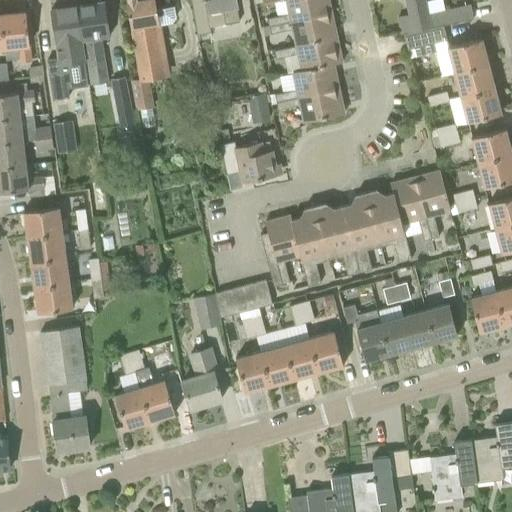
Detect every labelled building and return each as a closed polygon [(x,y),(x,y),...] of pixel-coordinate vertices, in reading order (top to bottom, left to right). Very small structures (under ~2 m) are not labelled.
[(132,30),(141,78),(131,80),(136,110),(140,109),(151,106),(154,106),(149,80),(166,77),(170,76),(161,24),(172,22),(176,17),(174,5),(157,9),(155,0),(133,0),(129,1),(128,0),(126,0),(132,31),(132,30)] [(240,21),(236,0),(191,0),(199,34),(211,31),(210,27),(240,21)] [(286,0),(289,13),(267,18),(269,26),(333,13),(329,0),(286,0)] [(425,0),(408,0),(414,31),(432,28),(429,14),(425,0)] [(88,59),(92,84),(107,81),(101,38),(110,36),(105,1),(76,6),(79,25),(83,24),(88,59)] [(471,4),(429,14),(432,28),(444,25),(474,18),(471,4)] [(79,25),(76,6),(51,9),(57,44),(64,88),(79,86),(76,61),(88,59),(83,24),(79,25)] [(32,61),(26,12),(2,15),(6,47),(18,45),(20,62),(32,61)] [(338,37),(333,13),(269,26),(271,34),(293,29),(296,46),(338,37)] [(404,34),(408,49),(415,48),(418,57),(437,52),(435,43),(447,40),(444,25),(432,28),(414,31),(404,34)] [(338,37),(296,46),(274,50),(276,58),(298,54),(302,70),(302,71),(334,64),(343,63),(338,37)] [(454,72),(489,63),(482,39),(448,47),(454,72)] [(0,80),(4,80),(8,79),(6,63),(2,63),(0,63),(0,80)] [(454,72),(461,96),(461,97),(495,88),(489,63),(454,72)] [(339,88),(334,64),(302,71),(302,70),(293,72),(297,89),(275,94),(277,102),(339,88)] [(31,76),(44,75),(43,65),(29,67),(31,76)] [(126,76),(110,79),(120,131),(137,128),(126,76)] [(339,88),(277,102),(278,110),(300,105),(304,122),(345,113),(339,88)] [(495,88),(461,97),(467,122),(502,113),(495,88)] [(34,115),(32,102),(35,101),(34,91),(0,94),(0,118),(21,117),(34,115)] [(428,96),(430,106),(450,101),(447,91),(428,96)] [(252,120),(268,119),(266,92),(251,93),(252,120)] [(70,101),(53,103),(50,104),(57,153),(77,150),(70,101)] [(0,118),(0,143),(23,141),(21,117),(0,118)] [(436,129),(438,138),(458,133),(455,123),(436,129)] [(35,139),(52,137),(50,125),(33,128),(35,139)] [(478,162),(511,153),(511,152),(506,128),(471,137),(478,162)] [(458,133),(438,138),(441,147),(460,142),(458,133)] [(52,137),(35,139),(37,151),(53,148),(52,137)] [(0,143),(0,167),(26,165),(23,141),(0,143)] [(235,141),(224,143),(221,144),(228,174),(240,171),(243,182),(278,175),(273,150),(264,152),(262,142),(236,147),(235,141)] [(485,187),(511,180),(511,153),(478,162),(485,187)] [(27,178),(26,165),(0,167),(0,192),(44,187),(43,176),(27,178)] [(451,211),(441,170),(416,176),(432,239),(440,237),(434,215),(451,211)] [(416,176),(394,182),(391,183),(393,193),(394,193),(402,223),(403,223),(419,219),(424,241),(432,239),(416,176)] [(453,194),(455,203),(475,198),(472,189),(453,194)] [(363,201),(357,202),(343,206),(360,272),(373,269),(368,250),(394,243),(399,262),(412,259),(403,223),(402,223),(394,193),(393,193),(374,198),(372,190),(361,193),(363,201)] [(495,228),(511,223),(511,197),(489,203),(495,228)] [(477,207),(475,198),(455,203),(458,213),(477,207)] [(306,216),(293,219),(292,219),(301,255),(309,286),(322,282),(317,263),(343,257),(348,276),(360,272),(343,206),(323,212),(321,204),(310,207),(312,214),(306,216)] [(23,211),(26,237),(62,231),(59,206),(23,211)] [(75,210),(78,229),(88,228),(85,208),(75,210)] [(292,219),(293,219),(291,215),(266,221),(269,232),(272,245),(275,258),(279,271),(282,283),(290,281),(285,260),(301,255),(292,219)] [(502,254),(511,250),(511,223),(495,228),(502,254)] [(88,228),(78,229),(80,249),(90,248),(88,228)] [(30,262),(66,257),(62,231),(26,237),(30,262)] [(269,232),(261,234),(264,247),(272,245),(269,232)] [(272,245),(264,247),(267,260),(275,258),(272,245)] [(472,268),(492,263),(489,254),(470,259),(472,268)] [(30,262),(34,287),(70,282),(66,257),(30,262)] [(87,259),(91,279),(101,277),(99,265),(98,257),(87,259)] [(275,258),(267,260),(271,273),(279,271),(275,258)] [(501,271),(511,268),(511,258),(499,262),(501,271)] [(504,325),(495,291),(492,280),(493,280),(491,270),(471,276),(473,285),(479,283),(482,295),(470,298),(479,332),(504,325)] [(279,271),(271,273),(274,286),(282,283),(279,271)] [(102,290),(101,277),(91,279),(94,298),(104,297),(102,290)] [(273,303),(267,281),(266,279),(253,282),(260,307),(273,303)] [(454,294),(450,279),(438,281),(440,287),(442,297),(444,296),(454,294)] [(70,282),(34,287),(38,312),(73,307),(70,282)] [(246,310),(249,310),(260,307),(253,282),(240,286),(246,310)] [(394,285),(398,300),(410,297),(406,282),(394,285)] [(398,300),(394,285),(383,288),(387,303),(398,300)] [(246,310),(240,286),(227,289),(233,314),(246,310)] [(511,286),(495,291),(504,325),(511,322),(511,286)] [(450,304),(446,304),(444,296),(442,297),(440,287),(421,293),(426,310),(435,341),(458,335),(450,304)] [(227,289),(217,292),(213,293),(220,317),(233,314),(227,289)] [(221,324),(220,317),(213,293),(194,297),(200,328),(221,324)] [(309,300),(300,303),(305,322),(314,319),(309,300)] [(305,322),(300,303),(290,305),(295,324),(305,322)] [(342,307),(347,323),(359,320),(354,304),(342,307)] [(411,347),(435,341),(426,310),(403,316),(411,347)] [(251,316),(256,335),(265,333),(260,313),(251,316)] [(246,338),(256,335),(251,316),(241,318),(246,338)] [(388,353),(411,347),(403,316),(380,322),(388,353)] [(388,353),(380,322),(358,328),(365,360),(388,353)] [(78,325),(41,331),(48,384),(49,384),(54,419),(53,420),(57,451),(90,446),(86,415),(70,417),(66,392),(87,389),(78,325)] [(335,331),(310,337),(319,372),(344,365),(335,331)] [(295,379),(319,372),(310,337),(285,344),(295,379)] [(270,386),(295,379),(285,344),(260,351),(270,386)] [(162,380),(153,383),(148,366),(144,368),(139,349),(130,352),(135,371),(140,386),(151,421),(175,414),(172,401),(186,397),(180,378),(177,368),(161,373),(162,380)] [(183,381),(191,408),(222,399),(214,371),(212,372),(206,349),(191,353),(198,376),(183,381)] [(245,392),(270,386),(260,351),(236,358),(245,392)] [(135,371),(130,352),(120,355),(126,374),(135,371)] [(140,386),(139,387),(116,394),(126,428),(151,421),(140,386)] [(497,435),(471,439),(477,481),(504,478),(502,466),(511,464),(511,421),(495,423),(497,435)] [(0,437),(0,435),(0,469),(11,468),(8,437),(0,437)] [(456,453),(430,456),(436,499),(463,495),(461,483),(477,481),(471,439),(454,441),(456,453)] [(414,487),(410,459),(408,449),(388,451),(388,456),(372,458),(374,470),(349,473),(353,511),(396,511),(395,498),(394,489),(414,487)] [(333,487),(306,491),(307,495),(288,497),(289,511),(353,511),(349,473),(331,475),(333,487)]
